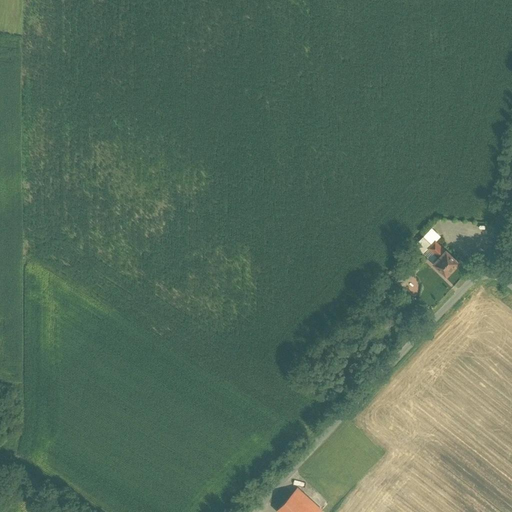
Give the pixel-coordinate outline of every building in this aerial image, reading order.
[(433,245),(424,236),(416,245),(425,254),(433,245)] [(440,257),(446,251),(436,241),(436,242),(438,244),(432,250),(440,257)] [(446,251),(440,257),(434,263),(447,275),(459,262),(447,250),(446,251)] [(330,465),(326,470),(333,477),(337,472),(330,465)] [(322,511),(323,511),(297,488),(277,510),(279,511),(322,511)]
